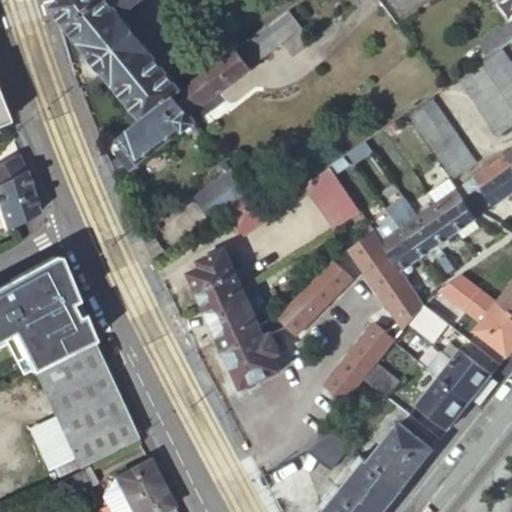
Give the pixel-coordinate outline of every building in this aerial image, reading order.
[(60,0),(53,6),(143,121),(178,95),(183,90),(123,16),(142,0),(60,0)] [(303,27),(290,10),(183,90),(178,95),(191,113),(303,27)] [(511,22),(479,46),(487,58),(511,40),(511,22)] [(484,63),(492,75),(511,60),(511,59),(505,49),(484,63)] [(511,60),(492,75),(500,87),(511,78),(511,60)] [(462,78),(470,89),(492,75),(484,63),(462,78)] [(492,75),(470,89),(479,102),(500,87),(492,75)] [(511,78),(500,87),(507,98),(511,94),(511,78)] [(500,87),(479,102),(486,113),(507,98),(500,87)] [(0,124),(10,119),(0,90),(0,124)] [(178,95),(143,121),(112,145),(131,171),(184,130),(185,132),(198,122),(191,113),(178,95)] [(511,104),(507,98),(486,113),(493,124),(511,110),(511,104)] [(420,127),(441,113),(433,102),(413,116),(420,127)] [(511,110),(493,124),(500,134),(511,125),(511,110)] [(426,136),(447,122),(441,113),(420,127),(426,136)] [(434,147),(455,133),(447,122),(426,136),(434,147)] [(441,157),(462,143),(455,133),(434,147),(441,157)] [(448,168),(469,154),(462,143),(441,157),(448,168)] [(511,195),(511,154),(511,153),(474,178),(481,189),(492,204),(494,208),(511,195)] [(476,164),(469,154),(448,168),(455,178),(476,164)] [(0,164),(0,183),(23,171),(16,157),(0,164)] [(360,210),(329,166),(304,184),(335,227),(360,210)] [(253,195),(233,169),(195,198),(213,222),(228,212),(253,195)] [(31,192),(25,170),(23,171),(0,183),(0,207),(6,205),(31,192)] [(471,196),(481,212),(492,204),(481,189),(474,178),(463,185),(471,196)] [(430,193),(437,204),(455,192),(456,190),(449,180),(430,193)] [(6,205),(0,207),(0,215),(4,230),(10,227),(38,212),(31,192),(6,205)] [(462,202),(455,192),(437,204),(444,214),(445,214),(459,233),(478,220),(465,200),(462,202)] [(278,214),(272,206),(265,211),(253,195),(228,212),(245,237),(278,214)] [(394,220),(400,229),(419,216),(406,198),(387,211),(394,220)] [(444,214),(437,204),(419,216),(440,246),(459,233),(445,214),(444,214)] [(440,246),(419,216),(400,229),(407,240),(408,239),(421,259),(440,246)] [(394,220),(375,232),(382,241),(400,229),(394,220)] [(403,272),(421,259),(408,239),(407,240),(400,229),(382,241),(403,272)] [(375,232),(348,250),(400,322),(387,331),(376,322),(326,384),(348,402),(366,380),(379,363),(412,322),(426,303),(403,272),(382,241),(375,232)] [(189,273),(204,306),(243,287),(225,248),(199,260),(203,267),(189,273)] [(34,368),(93,341),(60,257),(52,255),(0,284),(0,340),(5,338),(19,373),(34,368)] [(281,352),(272,332),(281,329),(291,336),(351,282),(335,260),(278,311),(259,320),(219,339),(242,388),(281,369),(275,355),(281,352)] [(442,289),(483,323),(477,331),(508,355),(511,349),(511,313),(499,303),(463,275),(442,289)] [(511,313),(511,286),(499,303),(511,313)] [(243,287),(204,306),(219,339),(259,320),(243,287)] [(426,303),(412,322),(435,341),(449,323),(426,303)] [(93,341),(34,368),(81,467),(85,465),(139,439),(93,341)] [(443,352),(430,369),(439,377),(471,402),(493,374),(461,350),(453,360),(443,352)] [(379,363),(366,380),(388,397),(400,380),(379,363)] [(418,404),(450,429),(471,402),(439,377),(418,404)] [(369,461),(403,489),(434,449),(400,423),(369,461)] [(328,427),(309,451),(332,470),(352,447),(328,427)] [(384,511),(403,489),(369,461),(362,455),(352,468),(356,472),(342,489),(338,486),(322,506),(326,510),(324,511),(384,511)] [(161,483),(149,459),(114,478),(125,500),(161,483)] [(85,465),(81,467),(51,482),(59,498),(93,481),(85,465)] [(161,483),(125,500),(131,511),(161,511),(173,506),(161,483)]
